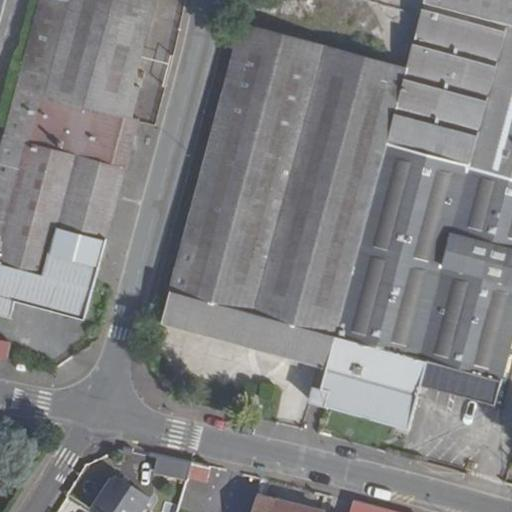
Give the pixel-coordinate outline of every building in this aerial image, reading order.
[(38,0),(0,151),(0,313),(12,317),(16,300),(86,319),(140,119),(134,118),(142,88),(134,85),(157,0),(38,0)] [(511,0),(426,0),(408,69),(388,143),(511,176),(511,0)] [(243,24),(163,322),(321,365),(311,401),(319,404),(388,143),(408,69),(243,24)] [(423,384),(497,404),(511,346),(511,176),(388,143),(319,404),(411,429),(423,384)] [(10,343),(0,341),(0,356),(7,358),(10,343)] [(159,456),(156,473),(189,480),(194,464),(159,456)] [(189,480),(186,489),(205,493),(211,468),(194,464),(189,480)] [(93,511),(143,511),(152,500),(117,477),(93,511)] [(312,511),(257,498),(253,511),(312,511)] [(389,511),(354,502),(351,511),(389,511)]
